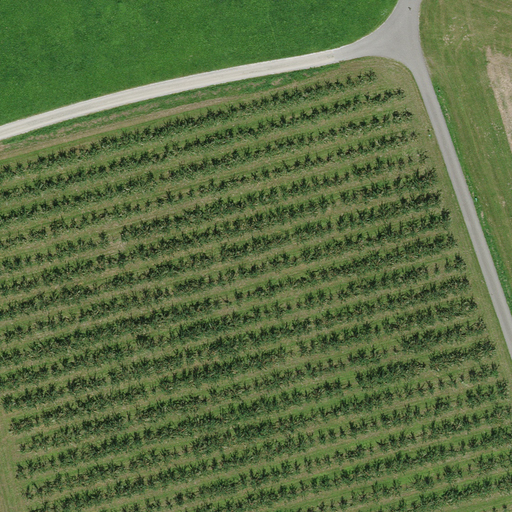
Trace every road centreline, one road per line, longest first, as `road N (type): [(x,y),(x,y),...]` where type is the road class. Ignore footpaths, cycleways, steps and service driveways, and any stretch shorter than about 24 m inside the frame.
road 1 (track): [(0,134),(178,85),(403,38)]
road 2 (track): [(408,0),(403,38),(511,334)]
